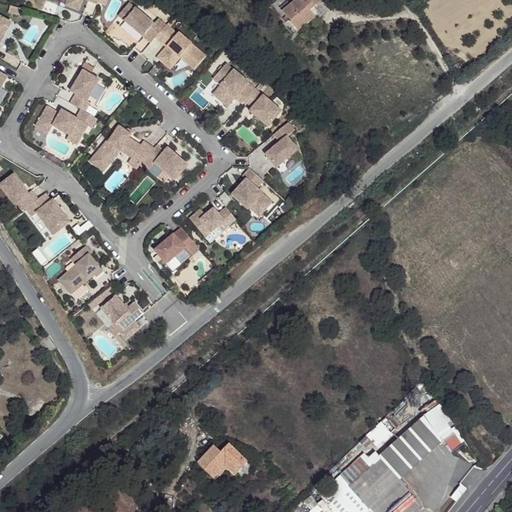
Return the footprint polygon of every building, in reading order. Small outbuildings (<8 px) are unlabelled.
[(101,0),(69,0),(66,7),(78,13),(84,1),(88,3),(98,8),(99,6),(101,0)] [(109,0),(101,0),(99,6),(105,9),(109,0)] [(323,0),(297,0),(282,13),(294,28),(311,14),(309,12),(323,0)] [(22,9),(11,5),(9,11),(20,14),(22,9)] [(152,26),(127,5),(117,17),(149,45),(154,39),(165,27),(157,20),(152,26)] [(0,41),(12,22),(0,14),(0,41)] [(315,19),(311,14),(294,28),(298,33),(315,19)] [(165,49),(156,59),(169,71),(179,60),(193,72),(204,59),(177,35),(176,36),(165,27),(154,39),(165,49)] [(155,65),(151,70),(156,73),(160,69),(155,65)] [(241,106),(252,94),(224,67),(210,82),(218,89),(210,98),(224,110),(231,101),(239,108),(241,106)] [(81,71),(68,92),(73,94),(67,103),(78,110),(82,112),(88,103),(84,102),(97,81),(81,71)] [(277,116),(252,94),(241,106),(249,112),(246,115),(263,132),(277,116)] [(57,113),(45,106),(36,120),(48,128),(50,125),(66,135),(63,139),(74,146),(85,127),(89,129),(94,120),(82,112),(78,110),(73,118),(59,110),(57,113)] [(135,166),(150,151),(140,143),(137,147),(125,139),(127,136),(116,128),(105,143),(103,142),(90,157),(102,168),(112,157),(112,156),(116,151),(129,159),(124,163),(132,170),(135,166)] [(276,147),(261,159),(272,172),(293,155),(282,142),(290,135),(284,128),(269,140),(276,147)] [(160,154),(153,147),(150,151),(135,166),(143,173),(150,165),(170,182),(183,168),(164,150),(160,154)] [(293,155),(272,172),(277,178),(297,162),(293,155)] [(90,157),(86,162),(99,172),(102,168),(90,157)] [(257,185),(244,171),(237,179),(241,182),(226,197),(250,222),(266,207),(251,192),(257,185)] [(21,207),(33,198),(26,190),(23,192),(8,174),(0,180),(0,191),(9,204),(11,202),(18,210),(21,207)] [(46,201),(40,192),(33,198),(21,207),(26,215),(31,212),(47,235),(65,223),(48,200),(46,201)] [(195,212),(184,221),(199,240),(212,230),(218,225),(222,230),(231,223),(221,211),(213,217),(208,211),(204,215),(200,218),(198,216),(195,212)] [(218,225),(212,230),(216,235),(222,230),(218,225)] [(176,230),(148,252),(160,266),(179,250),(182,254),(190,247),(176,230)] [(65,269),(53,279),(65,294),(88,274),(90,277),(97,271),(84,255),(86,253),(81,246),(65,258),(70,265),(65,269)] [(70,265),(65,258),(59,263),(65,269),(70,265)] [(108,299),(93,310),(106,326),(108,325),(114,333),(127,322),(135,316),(126,305),(118,311),(108,299)] [(106,326),(93,310),(87,315),(107,339),(111,336),(113,334),(114,333),(108,325),(106,326)] [(114,333),(113,334),(118,341),(133,329),(127,322),(114,333)] [(460,445),(453,438),(445,445),(449,453),(460,445)] [(249,466),(230,446),(222,454),(214,449),(197,466),(212,481),(226,468),(237,478),(249,466)] [(362,455),(340,477),(348,488),(371,466),(368,462),(362,455)] [(399,481),(376,455),(368,462),(371,466),(348,488),(368,510),(399,481)] [(322,511),(312,499),(301,507),(305,511),(322,511)]
